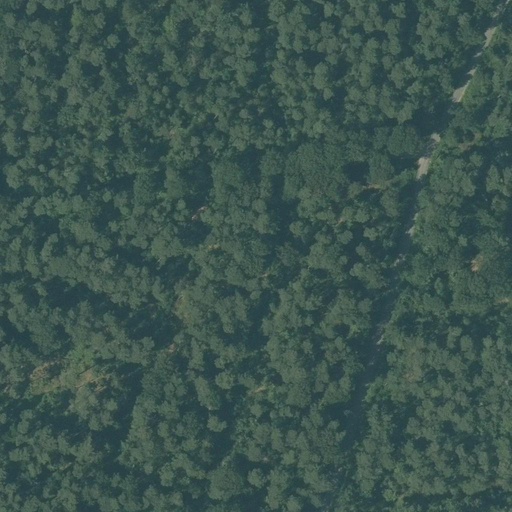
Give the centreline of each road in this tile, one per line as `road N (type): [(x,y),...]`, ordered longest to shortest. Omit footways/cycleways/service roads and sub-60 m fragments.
road 1 (unclassified): [(323,511),(425,156),(500,0)]
road 2 (track): [(425,156),(0,234)]
